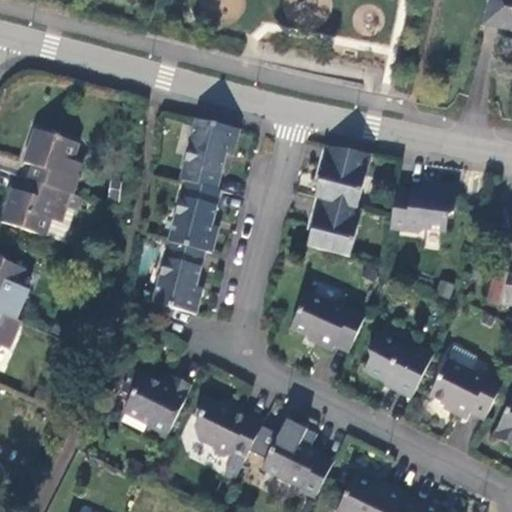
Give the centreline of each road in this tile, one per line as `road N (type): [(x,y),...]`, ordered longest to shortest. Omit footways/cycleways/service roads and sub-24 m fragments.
road 1 (residential): [(511,493),(248,364),(239,346),(298,112)]
road 2 (tertiary): [(298,112),(0,32)]
road 3 (tertiary): [(511,153),(298,112)]
